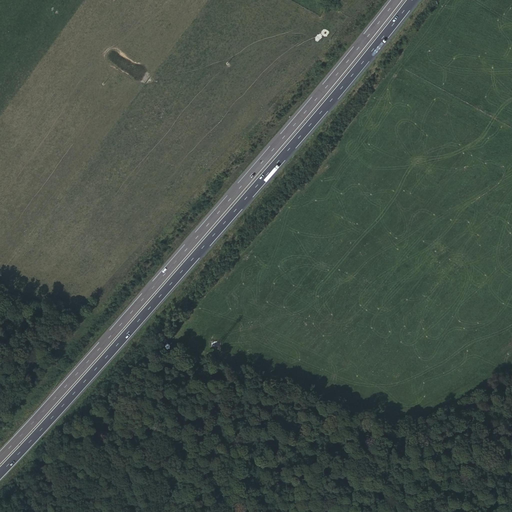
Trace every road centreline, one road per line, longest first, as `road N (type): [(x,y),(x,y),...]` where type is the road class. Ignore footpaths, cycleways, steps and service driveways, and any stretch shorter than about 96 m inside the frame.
road 1 (motorway): [(0,474),(412,0)]
road 2 (motorway): [(395,0),(0,455)]
